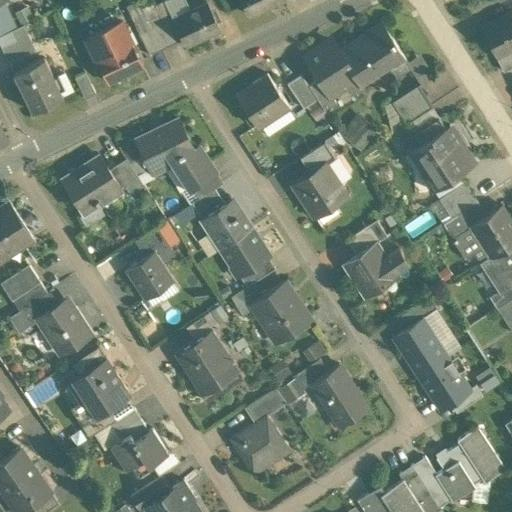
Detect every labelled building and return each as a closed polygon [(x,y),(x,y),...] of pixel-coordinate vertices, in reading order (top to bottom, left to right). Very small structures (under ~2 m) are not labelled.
[(242,0),(249,14),(277,0),(242,0)] [(207,1),(188,10),(190,14),(175,22),(186,45),(220,28),(207,1)] [(5,2),(0,4),(0,19),(11,15),(5,2)] [(153,2),(141,8),(143,12),(144,12),(151,28),(163,22),(153,2)] [(511,11),(481,28),(504,71),(511,66),(511,11)] [(143,12),(132,17),(140,33),(151,28),(144,12),(143,12)] [(11,15),(0,19),(0,35),(17,27),(11,15)] [(122,20),(86,38),(95,56),(96,56),(109,82),(143,66),(130,39),(131,39),(122,20)] [(340,51),(339,51),(355,76),(356,78),(359,82),(403,54),(381,21),(366,31),(367,33),(340,51)] [(163,22),(151,28),(161,49),(174,43),(164,22),(163,22)] [(151,28),(140,33),(150,55),(161,49),(151,28)] [(28,33),(15,40),(1,47),(9,62),(36,49),(28,33)] [(340,51),(333,41),(322,47),(321,45),(305,56),(319,78),(330,95),(331,94),(356,78),(355,76),(339,51),(340,51)] [(416,72),(427,69),(421,53),(411,57),(416,72)] [(44,57),(14,72),(32,110),(63,96),(44,57)] [(290,106),(268,73),(266,74),(268,76),(239,96),(237,93),(236,94),(258,128),(259,127),(258,124),(287,105),(288,107),(290,106)] [(308,85),(301,74),(287,83),(303,107),(317,98),(308,85)] [(330,95),(319,78),(308,85),(317,98),(324,109),(336,101),(331,94),(330,95)] [(418,84),(392,101),(406,123),(416,117),(432,106),(418,84)] [(432,106),(416,117),(422,125),(438,115),(432,106)] [(358,112),(340,133),(361,151),(379,130),(358,112)] [(446,127),(438,115),(422,125),(416,117),(406,123),(420,144),(412,149),(437,186),(434,188),(440,197),(465,181),(459,172),(474,162),(450,124),(446,127)] [(179,117),(136,138),(153,174),(167,169),(190,203),(192,202),(200,196),(194,186),(215,172),(198,146),(194,148),(179,117)] [(325,140),(299,157),(307,169),(325,157),(328,162),(336,157),(325,140)] [(325,157),(307,169),(310,173),(294,183),(315,215),(345,195),(325,164),(328,162),(325,157)] [(102,158),(88,167),(86,164),(62,179),(84,213),(98,204),(122,188),(113,174),(102,158)] [(129,163),(113,174),(122,188),(125,186),(132,196),(145,187),(129,163)] [(215,172),(194,186),(200,196),(215,187),(222,183),(215,172)] [(440,197),(452,217),(457,213),(478,200),(465,181),(440,197)] [(200,196),(192,202),(201,216),(224,201),(215,187),(200,196)] [(224,201),(201,216),(221,246),(221,247),(251,227),(231,197),(224,201)] [(478,200),(457,213),(467,228),(471,225),(471,224),(486,214),(478,200)] [(98,204),(84,213),(80,215),(86,226),(105,214),(98,204)] [(486,214),(471,224),(471,225),(491,254),(492,256),(511,242),(511,220),(501,204),(486,214)] [(7,206),(0,210),(0,255),(28,237),(7,206)] [(452,217),(443,223),(453,237),(467,228),(457,213),(452,217)] [(166,218),(158,223),(171,243),(179,238),(166,218)] [(376,218),(346,238),(354,250),(372,238),(374,242),(375,242),(375,243),(387,235),(376,218)] [(157,225),(135,239),(145,255),(167,241),(157,225)] [(270,256),(251,227),(221,247),(221,246),(219,248),(231,266),(233,265),(240,275),(269,257),(270,256)] [(398,246),(384,256),(375,243),(375,242),(374,242),(372,238),(354,250),(356,253),(344,261),(367,295),(397,276),(395,272),(409,263),(398,246)] [(145,255),(126,268),(145,298),(174,279),(164,263),(176,256),(167,241),(145,255)] [(511,242),(492,256),(491,254),(480,261),(499,290),(500,291),(511,282),(511,242)] [(269,257),(240,275),(247,285),(247,286),(253,282),(275,267),(269,257)] [(29,263),(1,281),(19,310),(47,291),(29,263)] [(261,295),(248,303),(249,304),(259,319),(261,317),(277,341),(311,319),(285,279),(261,295)] [(253,282),(247,286),(247,285),(231,296),(240,310),(249,304),(248,303),(261,295),(253,282)] [(511,282),(500,291),(499,290),(490,296),(497,307),(511,297),(511,282)] [(47,291),(19,310),(27,322),(36,316),(36,315),(55,303),(47,291)] [(430,296),(406,311),(413,321),(423,315),(437,306),(430,296)] [(71,309),(63,297),(55,303),(36,315),(36,316),(51,339),(54,337),(64,352),(88,336),(79,322),(82,320),(73,307),(71,309)] [(511,297),(497,307),(511,329),(511,297)] [(209,310),(186,326),(194,339),(211,328),(212,329),(218,325),(209,310)] [(413,321),(406,311),(387,323),(394,334),(413,321)] [(394,334),(393,335),(418,373),(448,353),(423,315),(413,321),(394,334)] [(194,339),(174,352),(207,400),(243,376),(212,329),(211,328),(194,339)] [(98,345),(71,362),(79,374),(105,356),(98,345)] [(448,353),(418,373),(440,407),(451,401),(471,388),(448,353)] [(278,378),(292,369),(282,355),(269,365),(278,378)] [(79,374),(71,379),(72,380),(66,384),(64,386),(64,389),(65,391),(73,404),(71,406),(83,424),(95,416),(96,417),(110,408),(127,396),(131,394),(106,356),(79,374)] [(320,357),(296,372),(305,386),(312,382),(311,381),(328,370),(320,357)] [(328,370),(311,381),(312,382),(340,425),(368,407),(339,362),(328,370)] [(471,388),(451,401),(457,410),(482,394),(476,384),(471,388)] [(276,386),(244,406),(255,422),(266,414),(266,415),(287,402),(276,386)] [(117,418),(134,406),(127,396),(110,408),(117,418)] [(117,418),(111,422),(121,438),(128,433),(132,440),(148,429),(134,406),(117,418)] [(110,408),(96,417),(95,416),(83,424),(90,435),(94,432),(111,422),(117,418),(110,408)] [(255,422),(231,437),(254,472),(289,449),(266,415),(266,414),(255,422)] [(94,432),(104,448),(110,444),(121,438),(111,422),(94,432)] [(477,425),(457,438),(459,441),(437,456),(444,467),(436,472),(435,473),(439,479),(452,499),(484,478),(485,480),(505,467),(477,425)] [(168,451),(152,427),(148,429),(132,440),(128,433),(121,438),(110,444),(126,469),(143,457),(148,464),(152,462),(168,451)] [(20,445),(0,458),(0,486),(17,511),(20,511),(51,491),(20,445)] [(168,451),(152,462),(159,473),(181,458),(174,447),(168,451)] [(436,472),(425,455),(412,464),(427,487),(439,479),(435,473),(436,472)] [(412,464),(399,472),(403,478),(414,495),(427,487),(412,464)] [(161,474),(131,494),(140,508),(141,508),(143,511),(148,511),(144,504),(170,487),(161,474)] [(170,487),(144,504),(148,511),(202,511),(193,498),(195,496),(184,478),(170,487)] [(403,478),(384,491),(380,485),(358,498),(367,511),(425,511),(414,495),(403,478)] [(51,491),(20,511),(44,511),(59,502),(51,491)] [(112,511),(132,511),(126,502),(112,511)]
